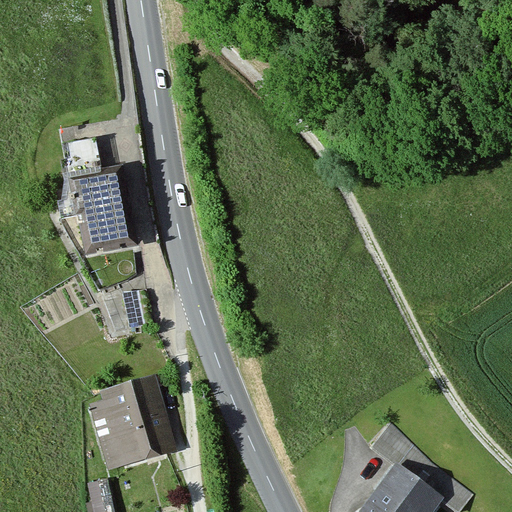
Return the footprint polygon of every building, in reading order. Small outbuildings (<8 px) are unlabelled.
[(82,253),(132,244),(118,168),(103,171),(96,133),(61,139),(82,253)] [(149,333),(146,290),(126,291),(128,334),(149,333)] [(111,467),(178,447),(156,374),(101,390),(104,399),(92,403),(111,467)] [(361,511),(428,511),(442,493),(397,461),(361,511)] [(94,511),(116,511),(109,477),(88,481),(94,511)]
